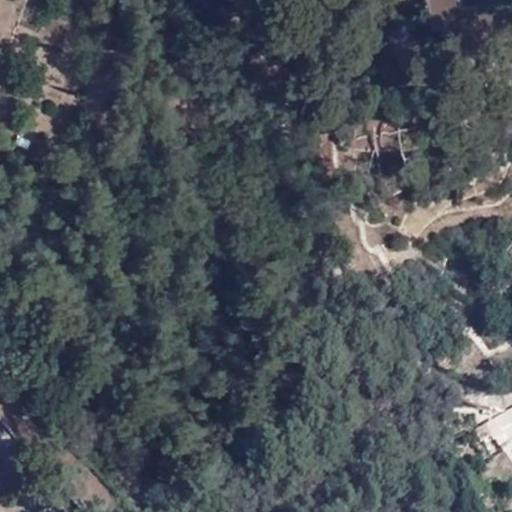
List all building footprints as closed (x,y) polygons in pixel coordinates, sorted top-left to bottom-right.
[(426,0),(432,23),(441,21),(446,46),(505,32),(504,28),(508,27),(509,31),(511,30),(511,10),(505,12),(505,13),(501,15),(498,0),(469,0),(459,2),(458,0),(426,0)] [(391,48),(415,35),(406,18),(382,31),(391,48)] [(505,32),(446,46),(447,52),(507,38),(505,32)] [(428,59),(415,35),(391,48),(404,72),(428,59)] [(511,411),(510,413),(509,415),(498,421),(499,425),(511,419),(511,411)] [(511,419),(499,425),(503,437),(496,442),(500,447),(511,440),(511,419)] [(495,440),(488,430),(476,435),(483,447),(495,440)] [(511,444),(501,450),(509,461),(511,458),(511,444)]
